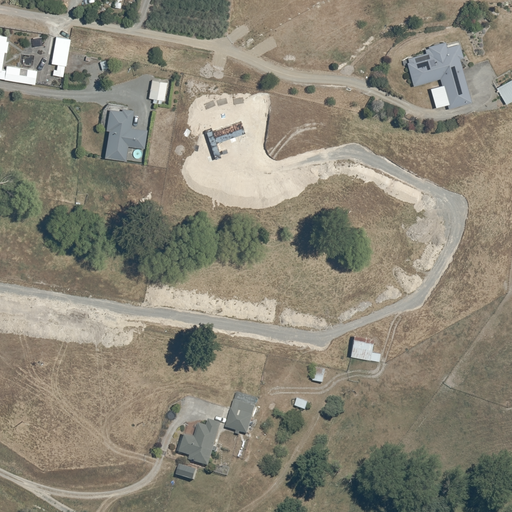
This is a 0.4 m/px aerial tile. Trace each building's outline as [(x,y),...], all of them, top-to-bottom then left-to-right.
[(47,62),(54,63),(53,68),(51,68),(50,73),(61,75),(62,65),(63,65),(67,39),(51,36),(47,62)] [(40,47),(39,38),(29,39),(30,48),(40,47)] [(461,57),(457,42),(444,45),(443,41),(423,46),(424,52),(404,58),(411,85),(438,78),(440,84),(428,87),(433,107),(446,103),(447,107),(468,102),(457,58),(461,57)] [(34,70),(3,65),(1,79),(32,84),(34,70)] [(511,98),(511,78),(511,77),(494,87),(504,104),(511,98)] [(165,81),(150,78),(147,97),(162,100),(165,81)] [(128,129),(130,111),(106,108),(104,128),(106,128),(103,157),(123,159),(124,146),(142,148),(144,130),(128,129)] [(370,337),(351,333),(347,355),(376,360),(378,352),(368,350),(370,337)] [(323,369),(314,367),(311,380),(321,382),(323,369)] [(306,400),(295,397),(292,406),(303,409),(306,400)] [(224,427),(233,429),(231,434),(237,435),(238,431),(245,433),(250,414),(236,410),(239,401),(232,399),(224,427)] [(213,444),(218,423),(205,420),(204,425),(194,422),(191,435),(180,432),(176,450),(187,453),(186,459),(208,464),(210,454),(215,455),(218,445),(213,444)] [(192,479),(194,467),(176,463),(173,474),(192,479)]
